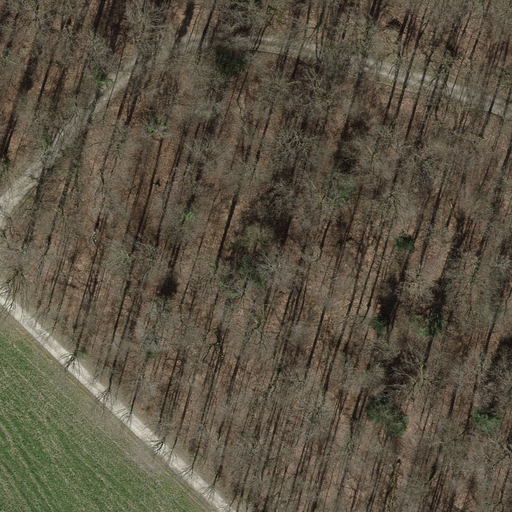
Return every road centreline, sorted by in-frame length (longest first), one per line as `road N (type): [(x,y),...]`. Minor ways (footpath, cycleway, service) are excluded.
road 1 (track): [(511,112),(251,41),(185,43),(112,86),(0,205)]
road 2 (track): [(0,289),(226,511)]
